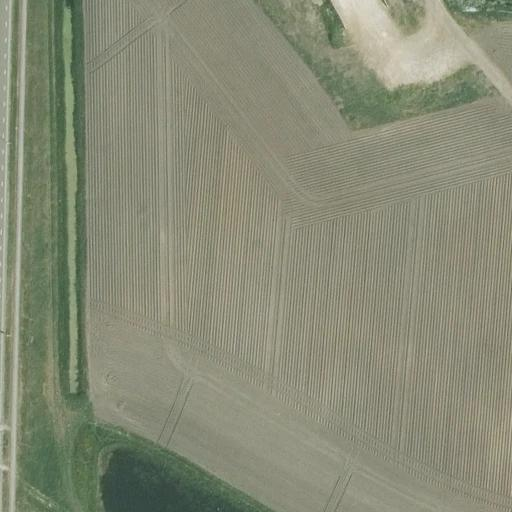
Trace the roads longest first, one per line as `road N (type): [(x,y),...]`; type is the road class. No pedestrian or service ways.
road 1 (track): [(48,0),(55,389),(79,511)]
road 2 (track): [(435,0),(511,94)]
